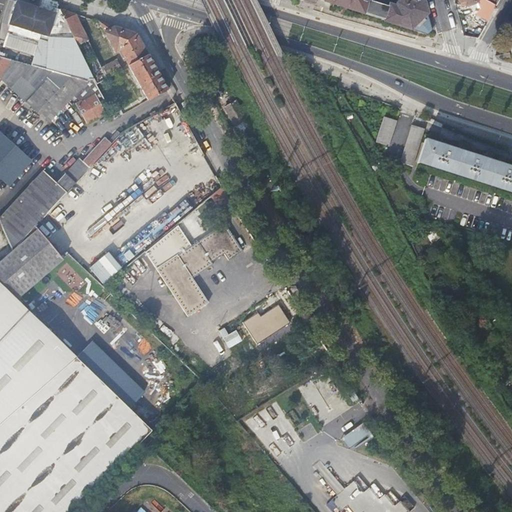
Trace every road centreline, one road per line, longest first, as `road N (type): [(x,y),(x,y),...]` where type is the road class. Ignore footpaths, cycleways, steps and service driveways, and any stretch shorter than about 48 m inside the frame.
road 1 (tertiary): [(463,511),(168,54)]
road 2 (primary): [(181,9),(511,125)]
road 3 (primary): [(457,67),(267,9)]
